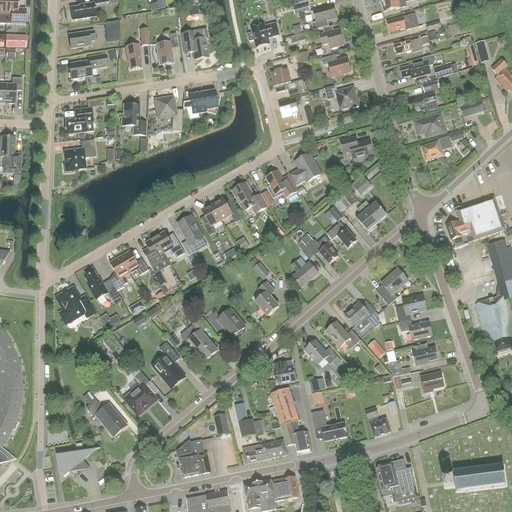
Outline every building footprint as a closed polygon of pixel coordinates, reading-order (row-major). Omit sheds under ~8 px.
[(18,9),(17,0),(6,0),(6,15),(11,16),(11,25),(25,26),(26,10),(18,9)] [(156,0),(157,3),(150,5),(152,12),(165,9),(162,0),(156,0)] [(405,4),(410,2),(409,0),(397,0),(382,4),(384,13),(400,9),(399,5),(405,3),(405,4)] [(470,7),(467,0),(458,0),(455,1),(457,10),(470,7)] [(96,18),(94,4),(79,6),(79,7),(71,9),(73,21),(96,18)] [(310,11),(308,4),(293,8),(295,15),(310,11)] [(207,14),(206,6),(198,7),(199,16),(207,14)] [(333,6),(320,9),(313,11),(316,23),(312,24),(313,31),(329,27),(327,21),(337,19),(333,6)] [(419,28),(415,14),(395,20),(395,21),(388,23),(390,33),(400,30),(401,31),(405,30),(406,31),(419,28)] [(106,34),(119,32),(120,22),(104,24),(106,34)] [(441,28),(440,22),(426,26),(427,32),(441,28)] [(272,38),(279,36),(276,24),(265,27),(265,25),(251,29),(252,34),(247,35),(249,42),(254,41),(256,49),(270,45),(268,38),(272,37),(272,38)] [(343,44),(340,30),(334,32),(333,27),(323,29),(324,34),(320,35),(322,46),(329,44),(331,50),(339,48),(338,46),(343,44)] [(149,46),(148,30),(140,30),(141,47),(149,46)] [(69,35),(71,50),(90,47),(89,42),(95,42),(93,32),(69,35)] [(429,42),(438,40),(436,32),(427,34),(428,38),(429,42)] [(206,39),(192,42),(191,33),(181,35),(184,49),(192,47),(194,61),(209,59),(206,39)] [(178,48),(176,35),(169,36),(170,43),(156,45),(160,66),(174,64),(171,50),(178,48)] [(6,48),(24,48),(24,42),(17,42),(17,37),(5,37),(5,42),(6,42),(6,48)] [(424,47),(430,45),(428,38),(422,39),(424,47)] [(421,51),(418,40),(410,42),(395,46),(396,49),(394,49),(395,53),(396,52),(397,54),(405,52),(405,53),(412,51),(412,53),(421,51)] [(489,62),(484,42),(476,44),(481,64),(489,62)] [(139,46),(125,48),(128,63),(129,63),(130,71),(142,69),(141,61),(142,61),(139,46)] [(467,48),(469,58),(477,56),(474,46),(467,48)] [(117,59),(116,52),(108,53),(109,60),(117,59)] [(300,64),(308,62),(305,53),(297,55),(300,64)] [(108,68),(106,56),(88,59),(89,62),(69,65),(71,80),(92,77),(91,71),(108,68)] [(332,78),(351,73),(347,60),(338,62),(336,56),(322,60),(324,66),(329,65),(332,78)] [(427,67),(433,66),(435,62),(433,56),(424,59),(422,59),(423,64),(422,64),(422,63),(417,64),(416,63),(410,65),(408,67),(401,69),(401,71),(400,71),(402,77),(403,77),(403,78),(411,76),(412,80),(429,75),(427,67)] [(511,76),(511,75),(506,69),(508,67),(502,60),(492,69),(498,76),(495,78),(507,92),(509,90),(511,92),(511,79),(511,78),(511,76)] [(453,75),(450,66),(434,71),(437,79),(453,75)] [(290,84),(287,71),(282,72),(282,70),(276,72),(276,74),(271,75),(276,94),(288,91),(290,97),(301,94),(306,93),(303,81),(290,84)] [(12,85),(4,85),(3,104),(15,104),(16,92),(22,92),(22,79),(12,79),(12,85)] [(437,82),(437,81),(423,85),(425,94),(439,90),(439,89),(437,82)] [(360,107),(358,100),(357,100),(354,88),(337,92),(336,87),(324,90),(327,101),(337,99),(340,111),(352,108),(352,109),(360,107)] [(215,91),(189,95),(190,102),(183,103),(183,110),(191,108),(192,115),(206,113),(205,111),(218,109),(215,91)] [(312,94),(314,101),(320,99),(319,92),(312,94)] [(296,108),(299,107),(302,97),(301,94),(290,97),(291,103),(279,106),(284,125),(289,124),(290,126),(296,124),(295,122),(300,121),(296,108)] [(438,109),(434,94),(423,97),(415,99),(415,101),(409,102),(412,113),(426,109),(427,112),(438,109)] [(182,132),(183,111),(176,110),(173,98),(155,101),(158,119),(172,117),(172,132),(182,132)] [(484,113),(481,101),(460,107),(464,119),(484,113)] [(146,123),(139,123),(139,107),(124,106),(124,119),(122,118),(122,127),(133,128),(133,136),(146,137),(146,123)] [(92,110),(74,111),(76,120),(66,120),(67,127),(65,128),(65,132),(66,133),(66,134),(68,134),(70,136),(73,135),(73,133),(95,131),(92,110)] [(417,126),(415,127),(417,132),(418,132),(419,134),(425,132),(427,138),(445,133),(441,116),(422,121),(423,122),(416,124),(417,126)] [(162,119),(162,131),(171,131),(171,124),(171,119),(162,119)] [(463,139),(461,133),(449,136),(451,143),(463,139)] [(12,143),(12,139),(1,138),(0,154),(0,157),(4,158),(4,174),(21,175),(21,163),(14,163),(15,143),(12,143)] [(373,155),(369,142),(357,145),(355,139),(341,143),(345,155),(352,153),(354,161),(353,161),(354,165),(365,162),(364,158),(373,155)] [(438,144),(422,148),(426,162),(442,157),(441,153),(451,150),(448,139),(438,142),(438,144)] [(85,159),(96,158),(94,141),(81,143),(82,150),(64,152),(65,166),(64,166),(65,173),(72,172),(72,171),(86,169),(85,159)] [(324,151),(323,144),(316,146),(318,153),(324,151)] [(464,160),(472,152),(466,146),(458,154),(464,160)] [(321,175),(310,156),(296,164),(301,172),(297,175),(296,172),(290,176),(296,187),(306,181),(307,183),(321,175)] [(284,194),(287,199),(297,193),(289,179),(284,183),(278,172),(266,180),(271,187),(268,188),(274,199),(284,194)] [(22,184),(22,176),(14,176),(13,184),(22,184)] [(335,179),(338,185),(343,182),(339,177),(335,179)] [(373,188),(365,179),(355,187),(362,196),(373,188)] [(336,183),(328,188),(332,194),(335,192),(339,189),(336,183)] [(255,199),(247,185),(233,193),(244,213),(252,209),(255,215),(268,208),(261,196),(255,199)] [(297,191),(300,197),(306,194),(302,188),(297,191)] [(274,205),(267,192),(261,196),(268,208),(274,205)] [(348,209),(354,204),(346,195),(340,200),(348,209)] [(226,205),(223,199),(212,205),(222,222),(231,216),(236,224),(242,220),(231,202),(226,205)] [(506,231),(495,199),(457,212),(460,221),(448,225),(453,240),(462,237),(462,236),(472,232),(475,241),(506,231)] [(367,202),(362,206),(377,224),(387,216),(377,204),(372,208),(367,202)] [(222,222),(212,205),(202,211),(205,217),(200,220),(207,231),(207,232),(210,237),(215,234),(213,227),(222,222)] [(338,222),(344,217),(335,206),(329,212),(338,222)] [(377,224),(362,206),(358,210),(361,214),(356,218),(368,232),(377,224)] [(191,217),(178,225),(188,242),(182,245),(189,257),(197,253),(193,245),(203,239),(191,217)] [(346,230),(342,225),(340,224),(328,234),(333,240),(338,236),(348,249),(357,241),(347,230),(346,230)] [(279,229),(272,234),(273,236),(275,239),(276,240),(283,235),(279,229)] [(168,238),(165,232),(155,238),(164,254),(170,251),(175,260),(184,255),(172,235),(168,238)] [(318,254),(318,255),(320,254),(329,265),(339,257),(329,246),(331,245),(325,238),(318,244),(315,241),(313,242),(308,235),(301,241),(304,244),(315,257),(318,254)] [(164,254),(155,238),(145,244),(148,249),(143,252),(152,268),(162,263),(168,260),(164,254)] [(244,240),(235,244),(240,253),(245,250),(249,248),(244,240)] [(462,240),(454,243),(456,249),(464,246),(462,240)] [(511,320),(507,300),(511,298),(511,247),(507,249),(505,241),(494,244),(506,284),(503,284),(506,297),(476,305),(488,350),(491,349),(494,357),(511,352),(511,320)] [(315,257),(304,244),(299,248),(310,261),(315,257)] [(0,268),(11,251),(10,251),(9,253),(0,251),(0,268)] [(149,271),(142,260),(137,263),(131,252),(121,258),(130,274),(136,271),(140,276),(149,271)] [(196,255),(190,258),(195,267),(201,264),(196,255)] [(124,278),(130,274),(121,258),(110,264),(117,276),(110,280),(117,292),(124,288),(123,286),(128,284),(124,278)] [(255,259),(249,264),(254,270),(260,265),(255,259)] [(270,275),(260,264),(260,265),(254,270),(263,281),(270,275)] [(302,289),(318,275),(309,264),(302,270),(297,264),(291,268),(297,275),(293,278),(302,289)] [(196,270),(193,272),(195,276),(189,279),(191,282),(199,277),(196,270)] [(394,294),(408,281),(399,270),(382,284),(384,286),(377,292),(389,306),(398,298),(394,294)] [(95,273),(85,278),(88,284),(87,285),(97,301),(109,294),(100,279),(99,280),(95,273)] [(157,281),(161,287),(166,284),(162,278),(157,281)] [(268,318),(279,308),(270,297),(275,293),(267,284),(258,291),(264,297),(256,304),(268,318)] [(120,298),(114,288),(109,291),(112,295),(110,296),(113,302),(120,298)] [(86,298),(81,301),(74,289),(61,297),(61,304),(65,312),(61,315),(66,323),(72,319),(73,320),(85,313),(88,317),(95,313),(86,298)] [(163,293),(156,297),(158,301),(165,296),(163,293)] [(396,309),(400,324),(411,321),(410,315),(426,311),(423,297),(404,301),(405,307),(396,309)] [(366,319),(369,323),(375,330),(380,325),(378,316),(373,309),(368,313),(357,300),(356,301),(359,304),(346,316),(343,312),(343,313),(359,331),(359,330),(356,327),(366,319)] [(129,310),(133,316),(139,313),(135,306),(129,310)] [(147,314),(151,320),(158,316),(154,309),(147,314)] [(232,339),(245,328),(231,311),(221,319),(217,314),(208,322),(217,333),(223,328),(232,339)] [(107,315),(100,319),(107,331),(114,327),(110,320),(107,315)] [(134,322),(138,328),(146,323),(143,317),(134,322)] [(198,319),(191,324),(193,326),(181,336),(186,344),(189,342),(205,362),(217,351),(202,333),(207,330),(198,319)] [(413,327),(411,321),(400,324),(402,333),(410,331),(412,342),(432,337),(429,323),(413,327)] [(351,350),(361,341),(352,331),(348,335),(337,323),(326,333),(341,349),(346,344),(351,350)] [(0,350),(12,344),(4,331),(0,333),(0,350)] [(173,336),(168,340),(175,349),(180,344),(173,336)] [(326,352),(320,346),(316,342),(305,352),(318,366),(320,365),(325,360),(330,365),(332,363),(338,358),(339,357),(330,348),(326,352)] [(384,353),(374,342),(368,346),(379,358),(384,353)] [(0,364),(18,359),(12,344),(0,350),(0,364)] [(108,349),(112,354),(118,349),(113,344),(108,349)] [(171,390),(185,379),(174,365),(180,360),(167,344),(159,350),(165,357),(152,368),(171,390)] [(435,348),(428,350),(427,345),(416,348),(417,352),(413,353),(417,367),(438,362),(435,348)] [(338,358),(332,363),(335,367),(341,362),(338,358)] [(0,377),(22,374),(18,359),(0,364),(0,377)] [(392,378),(403,375),(400,361),(389,364),(392,378)] [(296,383),(293,367),(292,362),(276,365),(277,370),(273,370),(276,387),(296,383)] [(272,366),(263,367),(265,378),(273,376),(272,366)] [(381,376),(386,372),(380,366),(375,370),(381,376)] [(0,389),(23,390),(22,374),(0,377),(0,389)] [(146,388),(150,384),(142,374),(135,379),(137,381),(144,390),(146,388)] [(430,390),(444,387),(441,374),(421,378),(424,394),(430,392),(430,390)] [(349,379),(354,384),(359,380),(354,375),(349,379)] [(323,380),(309,383),(312,393),(325,390),(323,380)] [(412,387),(411,380),(401,382),(403,389),(412,387)] [(146,388),(144,390),(137,381),(129,388),(132,392),(123,400),(128,406),(138,417),(148,409),(149,410),(158,402),(148,390),(146,388)] [(266,383),(269,390),(275,389),(273,381),(266,383)] [(348,399),(356,397),(355,388),(346,390),(348,399)] [(0,402),(21,406),(23,390),(0,389),(0,402)] [(300,435),(298,422),(299,421),(289,390),(271,396),(280,424),(279,424),(286,448),(296,446),(298,455),(310,453),(307,434),(300,435)] [(110,406),(105,411),(96,401),(89,393),(80,400),(95,419),(97,417),(114,439),(128,427),(110,406)] [(324,405),(322,395),(313,396),(315,407),(324,405)] [(0,415),(17,421),(21,406),(0,402),(0,415)] [(389,404),(392,414),(397,412),(394,402),(389,404)] [(253,423),(253,421),(248,423),(244,404),(235,406),(242,439),(256,436),(256,434),(253,423)] [(374,439),(390,433),(386,420),(379,422),(375,410),(366,413),(374,439)] [(344,424),(327,428),(323,412),(312,414),(315,431),(322,429),(325,442),(347,438),(344,424)] [(0,429),(10,436),(17,421),(0,415),(0,429)] [(230,434),(226,415),(214,417),(218,437),(230,434)] [(262,421),(253,423),(256,434),(257,434),(263,433),(265,432),(262,421)] [(0,447),(2,449),(10,436),(0,429),(0,447)] [(178,466),(178,470),(182,469),(183,479),(202,476),(202,475),(212,474),(208,454),(205,454),(203,441),(191,443),(179,453),(181,465),(178,466)] [(288,457),(283,442),(269,445),(272,458),(272,460),(288,457)] [(261,447),(243,451),(247,466),(262,463),(271,461),(272,460),(272,458),(269,445),(261,447)] [(2,449),(0,447),(0,464),(15,461),(16,461),(17,461),(2,449)] [(90,470),(83,461),(85,459),(87,457),(88,455),(88,452),(100,450),(56,457),(60,482),(61,482),(60,480),(68,473),(90,470)] [(404,461),(379,467),(377,471),(382,491),(384,498),(393,496),(395,503),(417,498),(411,469),(406,470),(404,461)] [(456,494),(506,487),(503,466),(453,472),(454,478),(443,479),(445,489),(455,488),(456,494)] [(295,479),(272,483),(275,504),(299,499),(295,479)] [(269,511),(276,511),(275,504),(272,483),(272,482),(244,487),(246,498),(248,498),(250,511),(269,511)] [(230,511),(231,511),(228,492),(206,496),(186,500),(187,511),(230,511)]
